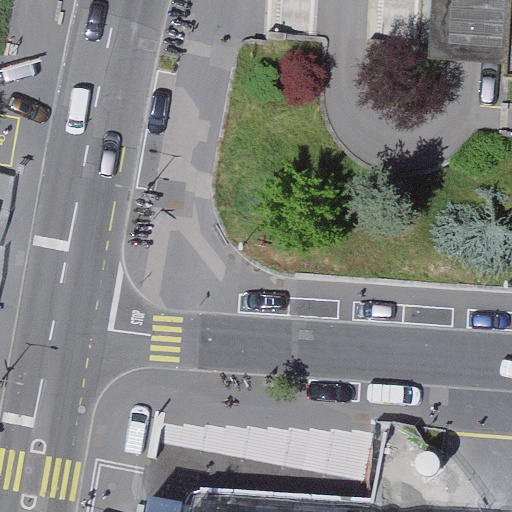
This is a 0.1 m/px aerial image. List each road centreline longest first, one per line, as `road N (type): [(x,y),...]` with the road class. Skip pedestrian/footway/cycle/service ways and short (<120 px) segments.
road 1 (residential): [(511,364),(54,323)]
road 2 (primary): [(54,323),(96,103)]
road 3 (primary): [(54,323),(28,511)]
